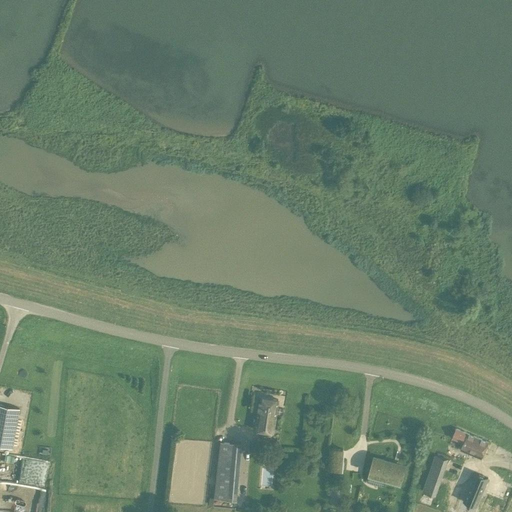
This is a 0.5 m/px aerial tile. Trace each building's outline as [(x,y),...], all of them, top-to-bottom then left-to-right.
[(259,396),(254,428),(273,431),(277,399),(259,396)] [(0,403),(0,445),(13,447),(20,408),(0,403)] [(457,428),(450,444),(482,458),(489,442),(457,428)] [(209,497),(208,504),(213,504),(214,498),(236,500),(241,443),(220,441),(213,498),(209,497)] [(343,448),(332,447),(330,468),(341,469),(343,448)] [(374,457),(371,467),(378,469),(377,473),(401,480),(405,466),(374,457)] [(432,466),(423,490),(435,494),(443,471),(432,466)] [(476,473),(464,500),(477,505),(481,496),(483,491),(488,478),(476,473)] [(0,481),(0,511),(42,511),(45,487),(0,481)] [(332,500),(338,500),(338,492),(344,492),(344,484),(333,484),(332,500)]
